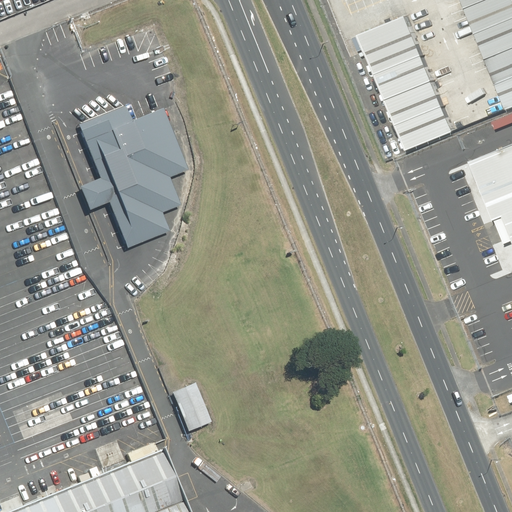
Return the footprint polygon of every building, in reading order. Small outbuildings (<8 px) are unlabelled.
[(511,17),(511,0),(480,0),(469,5),(480,32),(511,17)] [(363,32),(379,73),(426,54),(410,14),(363,32)] [(511,49),(511,17),(480,32),(491,58),(511,49)] [(511,79),(511,49),(491,58),(502,83),(511,79)] [(435,78),(426,54),(379,73),(389,97),(435,78)] [(445,103),(435,78),(389,97),(399,121),(445,103)] [(511,79),(502,83),(511,106),(511,105),(511,79)] [(455,128),(445,103),(399,121),(409,146),(455,128)] [(107,201),(126,249),(172,231),(162,207),(176,202),(165,174),(184,167),(161,109),(128,122),(123,107),(79,124),(99,176),(78,184),(87,209),(107,201)] [(511,153),(479,167),(511,246),(511,153)] [(196,382),(169,391),(184,431),(211,421),(196,382)] [(0,509),(0,511),(185,511),(158,444),(154,446),(0,509)]
